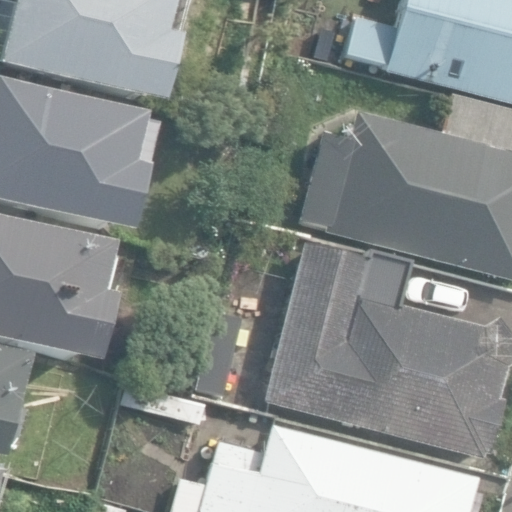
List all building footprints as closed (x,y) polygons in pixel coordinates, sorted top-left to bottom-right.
[(15,0),(0,58),(0,72),(155,113),(184,2),(177,0),(15,0)] [(381,73),(511,106),(511,0),(398,0),(392,29),(351,18),(341,56),(382,67),(381,73)] [(0,208),(117,239),(132,185),(129,184),(144,129),(132,126),(134,122),(0,86),(0,208)] [(319,234),(511,284),(511,114),(445,97),(434,138),(351,117),(344,143),(318,136),(296,222),(321,229),(319,234)] [(0,346),(81,368),(110,258),(97,254),(98,251),(0,225),(0,346)] [(263,403),(479,460),(481,454),(488,455),(501,404),(495,401),(504,367),(511,363),(511,346),(496,318),(478,331),(394,309),(406,263),(364,252),(362,261),(304,245),(263,403)] [(195,392),(219,397),(236,319),(212,314),(195,392)] [(0,452),(1,453),(11,416),(2,414),(15,361),(0,357),(0,452)] [(120,402),(195,424),(200,404),(125,382),(120,402)] [(474,511),(478,499),(467,496),(471,482),(265,429),(259,454),(214,442),(202,486),(175,479),(166,511),(474,511)]
